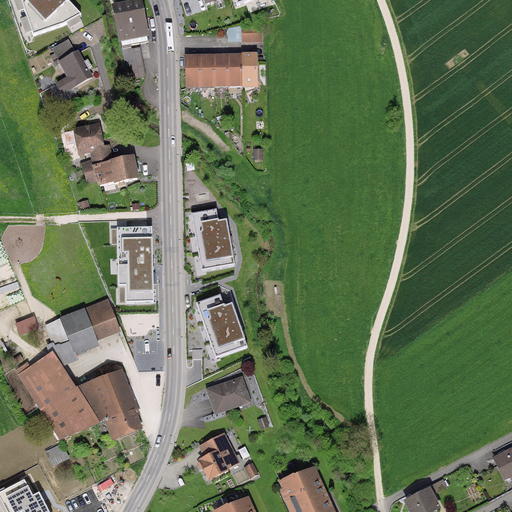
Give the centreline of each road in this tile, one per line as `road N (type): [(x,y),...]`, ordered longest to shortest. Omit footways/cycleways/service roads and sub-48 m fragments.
road 1 (tertiary): [(160,0),(174,358),(163,442),(129,511)]
road 2 (track): [(380,0),(396,43),(411,153),(407,221),(370,353),(380,503)]
